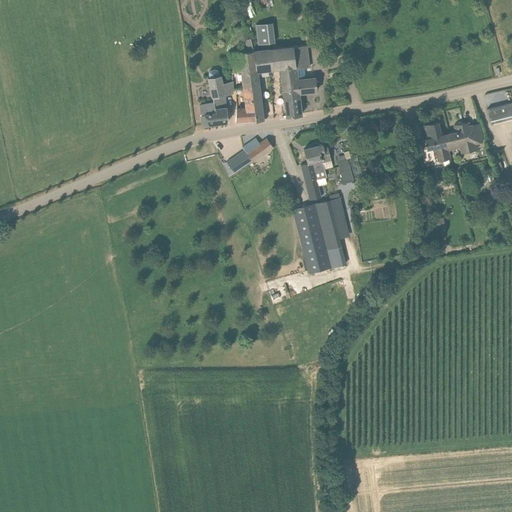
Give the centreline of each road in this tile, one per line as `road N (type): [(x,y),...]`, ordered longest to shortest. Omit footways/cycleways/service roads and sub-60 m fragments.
road 1 (tertiary): [(0,218),(195,139),(511,80)]
road 2 (track): [(408,103),(422,242),(367,304),(332,360),(325,441),(333,511)]
